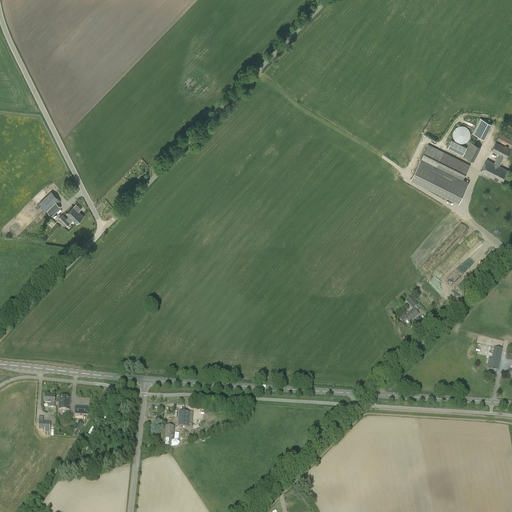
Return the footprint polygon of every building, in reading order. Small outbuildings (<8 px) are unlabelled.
[(484,139),(492,124),(484,120),(476,135),(484,139)] [(452,135),(453,138),(454,140),(456,142),(458,143),(460,144),(463,144),(465,143),(467,141),(469,140),(470,137),(470,135),(470,132),(469,130),(467,128),(465,127),(463,126),(460,126),(458,127),(455,128),(454,130),(453,133),(452,135)] [(511,139),(500,134),(497,140),(511,148),(511,146),(511,139)] [(473,162),(481,147),(471,142),(464,157),(473,162)] [(498,155),(494,164),(487,160),(481,172),(502,183),(508,171),(499,166),(504,158),(506,159),(510,150),(496,142),(491,151),(498,155)] [(470,165),(443,152),(428,144),(421,159),(463,180),(462,180),(420,159),(410,180),(458,204),(469,182),(463,179),(470,165)] [(61,207),(56,203),(59,200),(51,191),(39,203),(52,216),(61,207)] [(63,214),(59,219),(65,225),(66,227),(71,223),(70,222),(73,220),(76,224),(84,216),(79,211),(81,209),(76,204),(66,214),(68,216),(66,218),(63,214)] [(409,324),(419,315),(414,310),(418,305),(410,297),(406,302),(413,310),(406,317),(404,315),(399,319),(404,324),(406,321),(409,324)] [(487,368),(498,371),(502,349),(494,347),(492,359),(489,358),(487,368)] [(48,406),(54,407),(55,396),(51,396),(51,397),(45,396),(45,402),(48,402),(48,406)] [(70,397),(59,397),(58,409),(70,410),(70,397)] [(193,412),(190,412),(179,411),(178,426),(192,428),(193,412)] [(39,417),(38,422),(39,422),(38,429),(45,429),(45,431),(49,432),(50,423),(43,422),(43,417),(39,417)] [(166,426),(165,439),(164,445),(165,446),(169,446),(171,446),(172,440),(173,440),(174,427),(166,426)] [(84,455),(82,458),(90,465),(91,465),(93,463),(84,455)]
